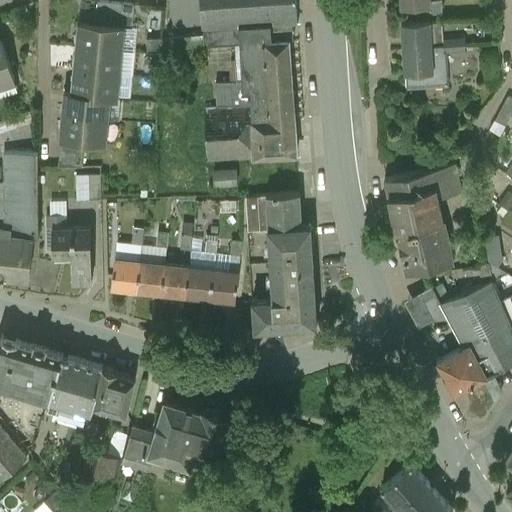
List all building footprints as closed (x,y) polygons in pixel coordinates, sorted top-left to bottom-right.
[(289,33),(293,33),(292,18),(298,17),(298,15),(296,0),(201,0),(202,6),(190,7),(192,30),(147,33),(147,44),(204,40),(204,41),(239,37),(289,33)] [(430,1),(405,2),(406,11),(430,9),(430,1)] [(430,15),(401,17),(403,42),(432,40),(430,15)] [(123,22),(80,18),(78,41),(121,45),(123,22)] [(465,31),(454,32),(455,45),(466,44),(465,31)] [(454,32),(443,33),(444,39),(444,45),(446,45),(455,45),(454,32)] [(239,37),(248,152),(297,148),(289,33),(239,37)] [(0,37),(0,78),(15,74),(3,36),(0,37)] [(444,39),(432,40),(434,65),(405,68),(406,82),(448,78),(446,45),(444,45),(444,39)] [(432,40),(403,42),(405,68),(434,65),(432,40)] [(121,45),(78,41),(75,64),(119,68),(121,45)] [(119,68),(75,64),(73,87),(66,86),(66,87),(117,91),(119,68)] [(117,91),(66,87),(64,110),(107,114),(110,91),(117,92),(117,91)] [(511,90),(508,88),(495,113),(505,119),(511,105),(511,90)] [(30,105),(0,114),(0,127),(34,116),(30,105)] [(107,114),(64,110),(62,133),(85,136),(105,137),(107,114)] [(452,127),(429,132),(431,144),(454,139),(452,127)] [(85,136),(62,133),(60,146),(84,149),(85,136)] [(39,142),(5,143),(6,171),(6,192),(39,192),(39,142)] [(84,149),(60,146),(59,161),(83,160),(84,149)] [(457,156),(433,161),(438,186),(439,190),(457,186),(463,185),(457,156)] [(390,196),(438,186),(433,161),(385,172),(390,196)] [(237,163),(214,165),(215,178),(238,177),(237,163)] [(101,193),(101,168),(90,169),(90,193),(101,193)] [(90,169),(79,169),(79,193),(90,193),(90,169)] [(301,219),(300,186),(248,189),(249,224),(269,223),(269,221),(301,219)] [(438,186),(390,196),(396,220),(444,210),(442,201),(439,190),(438,186)] [(457,186),(439,190),(442,201),(460,197),(457,186)] [(39,192),(6,192),(6,219),(6,226),(31,229),(31,228),(34,228),(34,229),(40,229),(39,192)] [(122,199),(110,197),(107,219),(120,221),(122,199)] [(67,209),(47,209),(47,243),(53,243),(53,220),(68,220),(67,209)] [(401,243),(449,233),(459,231),(456,219),(458,217),(458,215),(458,213),(457,212),(456,211),(454,210),(452,211),(450,212),(449,209),(444,210),(396,220),(401,243)] [(269,221),(269,223),(274,290),(253,291),(255,321),(317,317),(311,218),(301,219),(269,221)] [(68,220),(53,220),(53,243),(73,243),(73,276),(92,276),(91,220),(68,220)] [(144,224),(134,223),(132,237),(143,238),(144,224)] [(6,226),(0,225),(0,268),(29,271),(30,269),(29,269),(33,231),(34,229),(34,228),(31,228),(31,229),(6,226)] [(169,227),(159,226),(157,240),(167,241),(169,227)] [(484,226),(453,233),(454,239),(471,236),(475,252),(488,250),(485,234),(484,226)] [(193,230),(183,229),(182,242),(192,244),(193,230)] [(218,232),(208,231),(206,245),(216,246),(218,232)] [(498,232),(485,234),(488,250),(488,254),(500,252),(498,232)] [(233,233),(232,248),(241,249),(243,234),(233,233)] [(449,233),(401,243),(406,267),(454,256),(449,233)] [(141,254),(116,252),(113,281),(137,284),(141,254)] [(165,257),(141,254),(137,284),(162,286),(165,257)] [(190,259),(165,257),(162,286),(186,289),(190,259)] [(214,262),(190,259),(186,289),(211,291),(214,262)] [(239,264),(214,262),(211,291),(236,294),(239,264)] [(492,272),(441,295),(446,305),(464,339),(471,335),(488,368),(493,365),(511,354),(496,325),(511,317),(501,293),(492,272)] [(432,279),(405,293),(419,319),(446,305),(432,279)] [(511,287),(511,289),(501,293),(511,317),(511,318),(511,317),(511,287)] [(253,295),(241,296),(242,320),(254,319),(253,295)] [(511,317),(496,325),(511,354),(511,318),(511,317)] [(62,347),(2,329),(0,335),(0,374),(20,380),(18,385),(26,387),(27,383),(49,389),(62,347)] [(464,339),(438,353),(455,385),(488,368),(471,335),(464,339)] [(103,359),(62,346),(62,347),(49,389),(49,392),(55,394),(53,399),(59,401),(62,390),(93,400),(103,359)] [(118,364),(103,359),(94,398),(127,409),(136,371),(117,365),(118,364)] [(488,368),(455,385),(467,409),(484,409),(502,382),(493,365),(488,368)] [(203,406),(166,394),(157,424),(134,417),(123,452),(148,460),(152,444),(189,456),(192,447),(212,454),(218,435),(231,438),(238,415),(225,411),(222,404),(211,401),(203,406)] [(84,421),(87,408),(61,401),(58,414),(84,421)] [(0,419),(0,474),(0,475),(27,451),(0,419)] [(84,440),(66,436),(58,468),(77,473),(84,440)] [(122,450),(87,442),(77,484),(112,492),(122,450)] [(442,511),(454,502),(412,455),(383,480),(405,506),(398,511),(442,511)]
